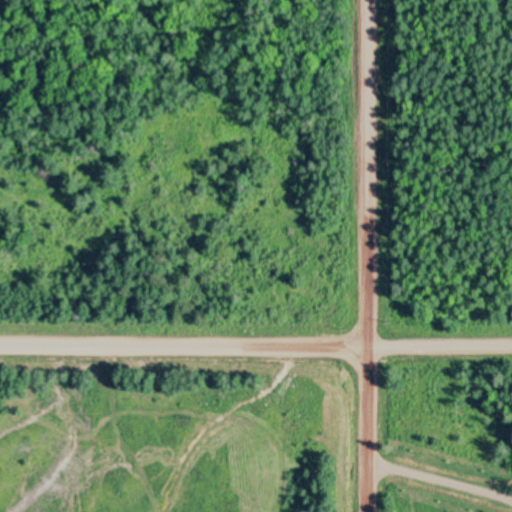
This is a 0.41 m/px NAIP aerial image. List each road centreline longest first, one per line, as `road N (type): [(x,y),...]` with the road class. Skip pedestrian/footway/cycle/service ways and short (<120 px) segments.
road 1 (residential): [(511,345),(0,345)]
road 2 (residential): [(367,0),(369,347)]
road 3 (residential): [(368,511),(369,347)]
